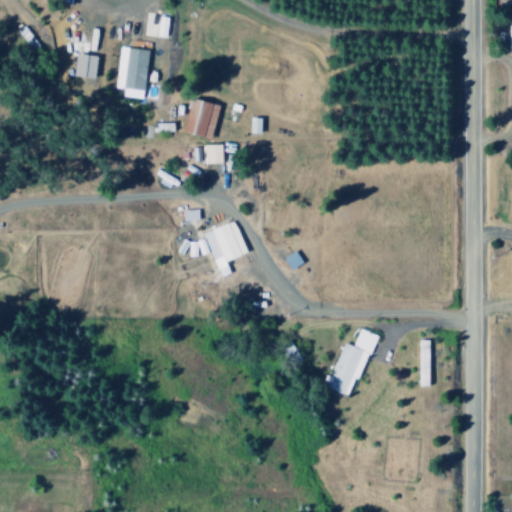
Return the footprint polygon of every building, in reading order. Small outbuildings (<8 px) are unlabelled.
[(147,50),(118,47),(113,88),(143,91),(147,50)] [(75,76),(96,79),(99,57),(78,53),(75,76)] [(220,105),(190,99),(183,133),(212,139),(220,105)] [(200,144),(200,157),(193,157),(193,162),(221,163),(222,145),(200,144)] [(182,210),(182,221),(198,220),(198,210),(182,210)] [(202,234),(220,278),(231,273),(226,262),(247,254),(234,221),(202,234)] [(291,270),(302,263),(294,251),(283,258),(291,270)] [(373,334),(358,329),(352,346),(342,342),(326,388),(351,397),(373,334)]
